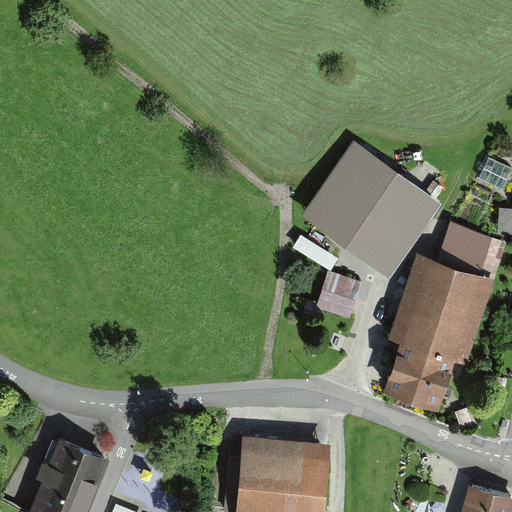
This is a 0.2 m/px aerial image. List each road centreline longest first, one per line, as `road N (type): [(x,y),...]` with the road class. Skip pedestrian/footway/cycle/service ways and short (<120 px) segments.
road 1 (residential): [(130,404),(324,393),(474,450),(511,456)]
road 2 (unknown): [(91,403),(19,497),(0,506)]
road 3 (residential): [(0,365),(60,397),(130,404)]
